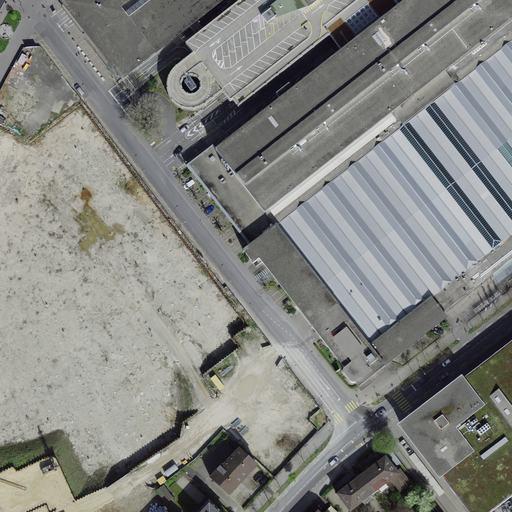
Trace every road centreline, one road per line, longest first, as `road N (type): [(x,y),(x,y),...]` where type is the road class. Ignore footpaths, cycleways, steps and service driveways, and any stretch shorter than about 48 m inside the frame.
road 1 (residential): [(27,3),(361,432)]
road 2 (secondary): [(361,432),(511,317)]
road 3 (unknown): [(379,418),(458,511)]
